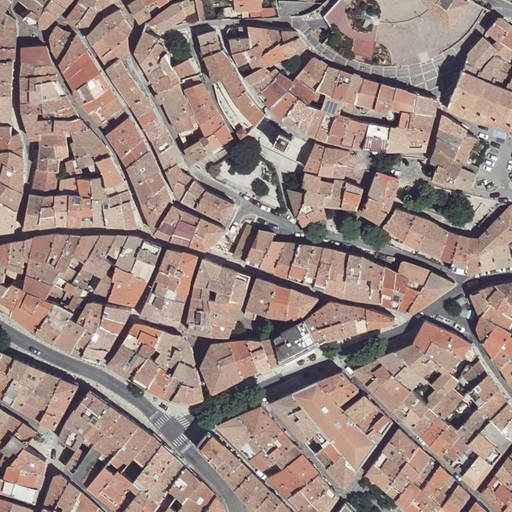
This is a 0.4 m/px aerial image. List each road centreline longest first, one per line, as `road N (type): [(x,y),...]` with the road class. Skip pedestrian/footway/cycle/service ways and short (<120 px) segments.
road 1 (residential): [(140,26),(297,21),(331,58),(400,74),(444,62),(492,11),(511,10)]
road 2 (residential): [(165,426),(259,394),(419,318)]
road 3 (residential): [(471,283),(412,255),(301,233),(248,200)]
road 4 (residential): [(140,26),(132,57),(192,167),(248,200)]
